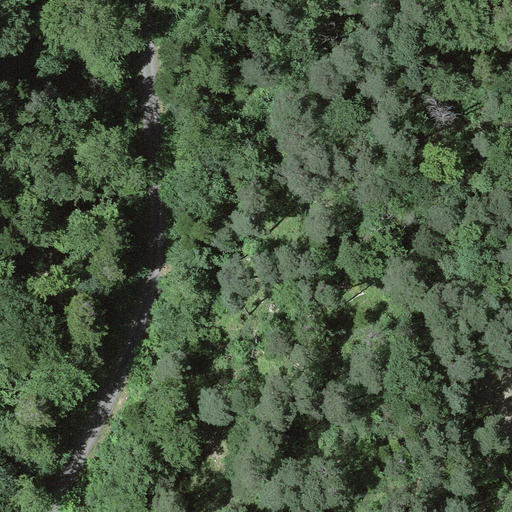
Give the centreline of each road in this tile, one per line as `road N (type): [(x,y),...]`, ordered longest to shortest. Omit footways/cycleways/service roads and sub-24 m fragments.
road 1 (unclassified): [(52,511),(118,389),(153,266),(153,147),(138,0)]
road 2 (track): [(511,428),(495,386),(503,291),(511,281)]
road 3 (track): [(496,367),(459,511)]
